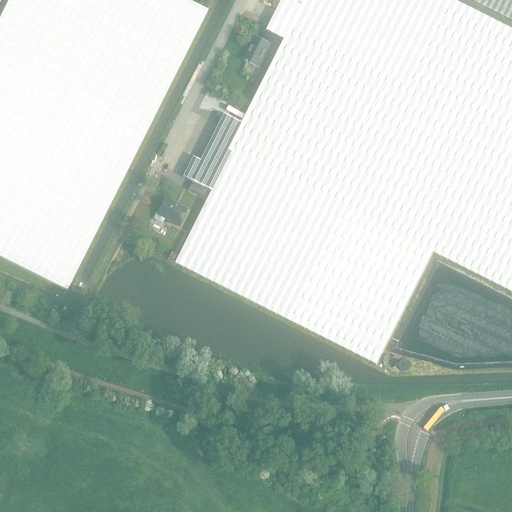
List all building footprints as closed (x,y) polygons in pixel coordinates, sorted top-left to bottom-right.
[(8,0),(0,16),(0,257),(67,291),(159,107),(208,10),(187,0),(8,0)] [(211,191),(206,202),(200,214),(174,264),(376,366),(433,253),(511,292),(511,28),(455,0),(308,0),(295,28),(291,26),(285,39),(242,123),(229,148),(232,149),(211,191)] [(281,0),(267,30),(285,39),(291,26),(295,28),(308,0),(281,0)] [(511,0),(469,0),(511,21),(511,0)] [(282,40),(274,36),(271,42),(279,46),(282,40)] [(257,68),(269,45),(256,38),(249,52),(247,51),(243,60),(257,68)] [(183,177),(192,182),(211,191),(232,149),(229,148),(242,123),(225,114),(201,161),(194,157),(183,177)] [(187,192),(206,202),(211,191),(192,182),(187,192)] [(178,227),(186,211),(174,205),(175,204),(165,200),(157,214),(156,213),(153,218),(154,220),(160,223),(162,223),(165,218),(173,222),(172,224),(178,227)] [(174,264),(178,255),(171,252),(167,260),(174,264)]
